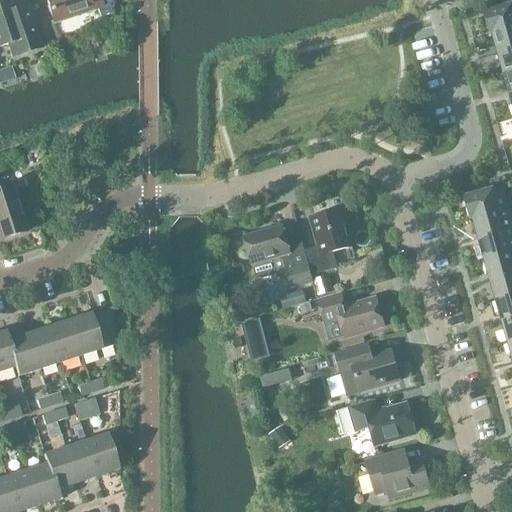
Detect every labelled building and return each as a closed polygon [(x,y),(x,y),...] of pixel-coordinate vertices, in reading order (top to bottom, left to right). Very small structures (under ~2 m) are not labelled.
[(113,14),(112,0),(45,0),(54,25),(55,25),(55,24),(97,10),(100,19),(113,14)] [(16,18),(10,1),(0,4),(0,48),(9,45),(13,59),(41,50),(29,14),(16,18)] [(492,35),(511,29),(511,5),(483,13),(489,36),(492,35)] [(498,55),(511,51),(511,29),(492,35),(498,55)] [(504,76),(511,73),(511,51),(498,55),(504,76)] [(473,220),(509,209),(503,187),(463,198),(470,221),(473,220)] [(0,192),(0,241),(26,233),(12,189),(0,192)] [(478,240),(511,230),(511,218),(509,209),(473,220),(478,240)] [(319,248),(306,252),(313,276),(341,269),(336,253),(352,248),(341,211),(311,219),(319,248)] [(288,246),(282,227),(244,238),(256,282),(277,277),(286,282),(288,281),(290,292),(313,285),(302,242),(288,246)] [(484,261),(511,253),(511,230),(478,240),(484,261)] [(490,282),(511,275),(511,253),(484,261),(490,282)] [(496,302),(511,297),(511,275),(490,282),(496,302)] [(328,279),(314,283),(318,297),(332,293),(328,279)] [(302,293),(292,295),(295,306),(305,303),(302,293)] [(341,295),(318,302),(323,321),(325,325),(330,343),(345,339),(384,328),(382,321),(376,300),(345,309),(341,295)] [(511,297),(496,302),(502,323),(511,320),(511,297)] [(309,303),(299,306),(302,314),(311,311),(309,303)] [(69,323),(80,358),(114,347),(114,308),(69,323)] [(256,319),(238,324),(241,337),(259,332),(256,319)] [(508,344),(511,342),(511,320),(502,323),(508,344)] [(60,365),(80,358),(69,323),(49,329),(60,365)] [(39,371),(60,365),(49,329),(28,336),(39,371)] [(39,371),(28,336),(8,342),(5,333),(4,334),(19,378),(39,371)] [(18,378),(19,378),(4,334),(0,335),(0,373),(15,369),(18,378)] [(367,346),(336,355),(342,377),(347,397),(359,393),(399,382),(391,353),(371,359),(367,346)] [(273,387),(270,375),(259,378),(262,389),(273,387)] [(89,385),(93,394),(103,390),(101,381),(89,385)] [(93,394),(89,385),(78,389),(81,398),(93,394)] [(48,398),(51,408),(62,404),(60,395),(48,398)] [(51,408),(48,398),(37,402),(40,411),(51,408)] [(86,413),(97,410),(94,400),(83,404),(86,413)] [(377,414),(374,402),(350,409),(356,432),(370,428),(375,447),(415,436),(406,405),(377,414)] [(7,411),(11,421),(22,417),(18,408),(7,411)] [(52,414),(56,423),(67,419),(65,410),(52,414)] [(0,424),(11,421),(7,411),(0,413),(0,424)] [(56,423),(52,414),(42,417),(45,427),(56,423)] [(12,427),(15,436),(26,433),(23,423),(12,427)] [(15,436),(12,427),(1,431),(4,440),(15,436)] [(280,429),(269,437),(278,450),(289,442),(280,429)] [(82,432),(77,433),(81,445),(85,443),(82,432)] [(85,443),(97,479),(118,472),(107,436),(85,443)] [(76,485),(97,479),(85,443),(81,445),(65,450),(76,485)] [(57,492),(76,485),(65,450),(44,457),(59,501),(60,501),(57,492)] [(408,466),(404,453),(366,464),(375,496),(387,493),(389,501),(430,489),(422,462),(408,466)] [(38,508),(59,501),(44,457),(43,457),(46,466),(27,472),(38,508)] [(16,511),(24,511),(38,508),(27,472),(6,479),(16,511)] [(0,511),(16,511),(6,479),(0,481),(0,511)]
